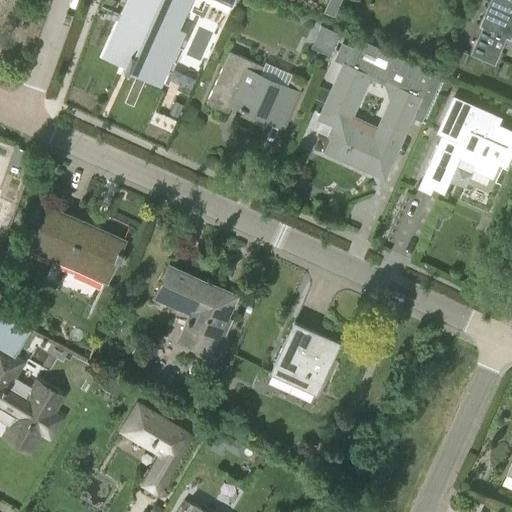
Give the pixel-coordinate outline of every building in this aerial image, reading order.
[(150,41),(158,24),(172,31),(185,0),(129,0),(107,50),(123,57),(124,54),(132,57),(127,67),(156,80),(170,50),(150,41)] [(336,8),(339,0),(327,0),(326,4),(336,8)] [(511,0),(488,0),(477,25),(480,26),(472,44),(497,55),(505,37),(509,39),(511,33),(511,0)] [(320,25),(316,34),(324,38),(319,50),(328,54),(337,33),(320,25)] [(442,77),(356,38),(352,47),(340,42),(332,59),(344,64),(321,116),(336,123),(331,134),(333,135),(327,150),(370,169),(371,166),(377,168),(377,170),(383,172),(408,117),(422,123),(442,77)] [(465,53),(455,49),(451,59),(461,63),(465,53)] [(300,85),(287,79),(284,87),(258,75),(262,67),(227,52),(205,103),(227,112),(231,104),(238,107),(238,108),(245,111),(246,108),(258,114),(258,116),(270,121),(271,120),(283,125),(300,85)] [(441,133),(416,188),(429,193),(431,188),(442,193),(459,155),(475,162),(474,167),(489,174),(495,161),(503,164),(509,150),(511,151),(511,132),(495,125),(498,118),(453,98),(438,132),(441,133)] [(20,181),(6,176),(0,193),(0,199),(12,204),(20,181)] [(30,246),(104,280),(120,244),(89,230),(91,226),(48,207),(30,246)] [(235,296),(168,265),(154,298),(189,314),(177,341),(212,356),(229,319),(225,317),(235,296)] [(10,278),(0,274),(0,293),(3,295),(10,278)] [(294,322),(294,321),(293,320),(268,375),(313,396),(338,340),(336,340),(336,341),(294,322)] [(0,406),(15,416),(4,435),(28,449),(40,430),(44,433),(56,414),(51,411),(60,395),(36,381),(31,390),(10,378),(18,365),(10,360),(13,356),(0,348),(0,406)] [(109,372),(103,383),(118,391),(124,380),(109,372)] [(186,401),(198,407),(202,398),(190,393),(186,401)] [(156,492),(168,471),(190,435),(136,403),(120,430),(159,454),(142,483),(156,492)] [(207,511),(188,501),(181,511),(207,511)]
